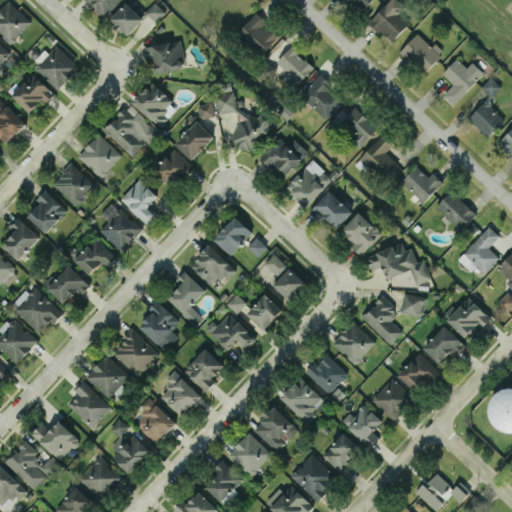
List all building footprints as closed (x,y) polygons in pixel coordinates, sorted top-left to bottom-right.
[(31,21),(8,0),(7,0),(0,8),(0,33),(11,43),(31,21)] [(120,0),(85,0),(102,17),(120,0)] [(371,0),(347,0),(360,12),(371,0)] [(399,12),(405,6),(398,0),(388,0),(369,21),(391,42),(410,21),(399,12)] [(143,19),(127,1),(110,18),(127,35),(143,19)] [(165,11),(155,1),(146,11),(156,21),(165,11)] [(268,24),(258,12),(239,29),(260,53),(279,36),(268,24)] [(442,53),(418,31),(400,51),(423,73),(442,53)] [(184,54),(181,39),(145,46),(151,73),(183,67),(180,55),(184,54)] [(0,62),(10,52),(0,42),(0,62)] [(35,67),(58,89),(79,66),(56,44),(35,67)] [(299,82),(314,66),(291,45),(276,62),(299,82)] [(453,105),(484,72),(472,61),(467,67),(457,57),(442,73),(453,83),(443,94),(453,105)] [(277,67),(266,62),(261,74),(272,79),(277,67)] [(55,92),(29,69),(9,92),(30,111),(41,98),(46,102),(55,92)] [(332,83),(321,73),(300,95),(325,119),(343,100),(329,86),(332,83)] [(502,86),(491,76),(480,87),(489,95),(468,118),(488,137),(505,118),(488,102),(502,86)] [(133,100),(159,127),(169,117),(165,113),(175,103),(153,80),(133,100)] [(258,152),(270,117),(260,114),(253,115),(242,111),(244,107),(242,98),(235,100),(232,81),(219,83),(215,94),(218,113),(232,111),(238,113),(239,118),(230,143),(258,152)] [(0,136),(7,143),(26,122),(0,98),(0,136)] [(198,104),(201,118),(214,116),(212,101),(198,104)] [(133,157),(158,130),(129,103),(104,129),(133,157)] [(338,125),(332,120),(324,129),(333,138),(340,130),(360,147),(378,127),(355,106),(338,125)] [(192,159),(215,137),(198,120),(175,142),(192,159)] [(511,127),(497,143),(511,157),(511,127)] [(383,179),(398,163),(385,151),(394,141),(383,132),(360,158),(383,179)] [(122,154),(99,133),(78,155),(101,177),(122,154)] [(259,157),(271,168),(276,163),(287,173),(307,150),(295,139),(289,146),(278,135),(259,157)] [(183,179),(194,166),(174,147),(153,170),(168,185),(178,174),(183,179)] [(300,174),(299,173),(286,185),(305,205),(332,179),(314,160),(300,174)] [(95,183),(71,162),(52,183),(76,204),(95,183)] [(432,171),(428,176),(416,165),(401,181),(423,202),(442,181),(432,171)] [(121,198),(147,223),(161,209),(152,201),(158,195),(140,177),(121,198)] [(36,199),(39,203),(28,215),(46,232),(68,209),(45,188),(36,199)] [(352,211),(329,189),(310,210),(321,220),(325,216),(337,227),(352,211)] [(460,230),(476,215),(453,190),(436,205),(460,230)] [(120,250),(142,229),(114,200),(101,212),(108,220),(100,228),(120,250)] [(355,241),(351,246),(362,255),(382,231),(357,211),(342,230),(355,241)] [(252,231),(236,215),(214,238),(231,254),(252,231)] [(18,259),(40,237),(19,216),(9,226),(14,231),(2,244),(18,259)] [(471,271),(476,266),(484,273),(500,257),(489,246),(499,235),(489,225),(458,258),(471,271)] [(108,266),(117,256),(96,236),(74,259),(90,274),(102,260),(108,266)] [(248,245),(258,255),(267,245),(257,236),(248,245)] [(411,269),(416,284),(431,278),(424,259),(417,261),(411,247),(404,250),(402,242),(366,255),(371,270),(382,266),(387,278),(411,269)] [(190,264),(214,287),(233,266),(209,244),(190,264)] [(511,287),(511,251),(498,268),(510,278),(506,282),(511,287)] [(7,284),(19,273),(0,252),(0,283),(3,280),(7,284)] [(288,265),(274,252),(264,263),(279,276),(288,265)] [(52,275),(44,284),(64,302),(76,289),(81,294),(91,283),(69,264),(56,278),(52,275)] [(306,282),(289,266),(273,284),(290,300),(306,282)] [(167,298),(196,325),(203,317),(191,305),(206,289),(185,270),(176,279),(181,283),(167,298)] [(62,310),(36,286),(29,293),(25,289),(11,304),(41,333),(62,310)] [(426,297),(404,291),(400,311),(421,316),(426,297)] [(497,301),(507,312),(511,306),(511,295),(508,291),(497,301)] [(246,301),(236,292),(227,303),(236,312),(246,301)] [(247,313),(264,329),(283,309),(265,292),(247,313)] [(390,343),(403,331),(391,319),(399,311),(382,295),(362,316),(390,343)] [(481,327),(491,317),(468,296),(457,309),(452,305),(443,315),(466,336),(477,324),(481,327)] [(179,321),(158,298),(148,307),(153,312),(140,324),(163,349),(178,336),(171,328),(179,321)] [(229,351),(239,340),(247,347),(257,337),(228,310),(209,331),(229,351)] [(0,333),(0,346),(15,362),(38,340),(16,318),(0,333)] [(376,343),(354,320),(332,340),(354,364),(376,343)] [(439,362),(452,349),(457,354),(466,344),(445,324),(423,347),(439,362)] [(159,353),(134,327),(111,349),(136,375),(159,353)] [(184,369),(206,390),(215,381),(212,378),(224,364),(205,347),(184,369)] [(440,371),(420,351),(398,374),(413,389),(425,376),(431,381),(440,371)] [(328,393),(348,374),(328,352),(316,363),(314,361),(305,370),(328,393)] [(86,376),(112,400),(124,386),(121,383),(129,374),(107,353),(86,376)] [(0,378),(8,370),(0,362),(0,378)] [(161,395),(182,416),(202,395),(174,369),(164,380),(170,385),(161,395)] [(317,413),(316,412),(326,401),(300,376),(281,397),(308,422),(317,413)] [(413,396),(392,376),(371,399),(392,418),(413,396)] [(79,393),(68,404),(92,426),(111,405),(82,378),(73,388),(79,393)] [(492,429),(511,429),(511,388),(492,388),(492,429)] [(138,407),(145,413),(136,422),(155,442),(176,422),(150,395),(138,407)] [(342,420),(369,446),(379,436),(373,431),(383,420),(365,403),(353,415),(349,412),(342,420)] [(253,428),(277,451),(298,428),(274,405),(253,428)] [(153,447),(136,431),(130,437),(124,432),(130,426),(120,417),(110,427),(120,436),(111,445),(118,451),(113,457),(130,473),(153,447)] [(60,460),(80,439),(59,419),(50,429),(42,422),(31,433),(60,460)] [(272,453),(249,431),(228,453),(251,474),(272,453)] [(359,447),(345,432),(322,453),(341,473),(351,464),(346,459),(359,447)] [(5,461),(34,488),(48,473),(52,476),(62,465),(51,454),(43,463),(34,455),(38,451),(26,439),(5,461)] [(337,476),(311,452),(290,474),(316,499),(337,476)] [(80,481),(105,499),(124,474),(98,456),(80,481)] [(206,486),(222,501),(243,478),(222,458),(213,469),(218,473),(206,486)] [(0,464),(0,502),(6,508),(17,495),(21,498),(28,490),(1,464),(0,464)] [(452,493),(461,501),(470,490),(460,481),(453,487),(436,471),(417,492),(436,510),(452,493)] [(265,501),(276,511),(300,511),(303,509),(305,511),(307,511),(314,505),(291,484),(284,491),(279,487),(265,501)] [(92,501),(78,486),(55,507),(59,511),(81,511),(82,511),(92,501)] [(216,511),(214,510),(217,508),(200,490),(186,503),(183,500),(174,509),(176,511),(216,511)] [(487,511),(490,509),(474,494),(464,505),(471,511),(487,511)]
